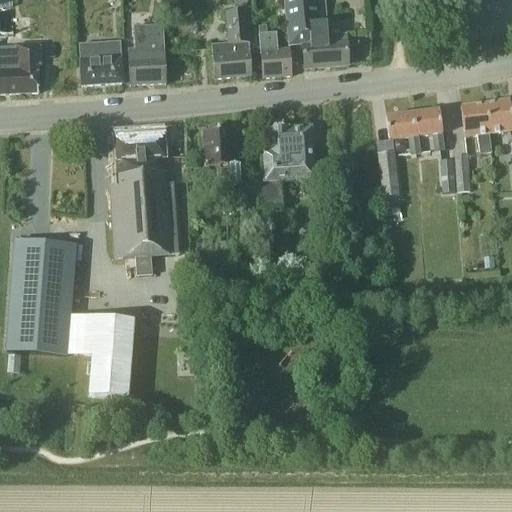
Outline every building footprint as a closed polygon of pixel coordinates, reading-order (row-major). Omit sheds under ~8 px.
[(304,71),(347,67),(344,37),(326,38),(323,0),(284,0),(284,3),(288,48),(302,47),(304,71)] [(248,45),(249,45),(248,29),(247,13),(224,15),(226,46),(211,47),(214,82),(251,79),(248,45)] [(128,88),(165,86),(162,28),(133,29),(134,52),(127,52),(128,88)] [(288,51),(277,52),(275,35),(258,36),(259,53),(262,81),(290,78),(288,51)] [(81,88),(121,86),(120,62),(119,62),(118,47),(118,44),(79,46),(79,49),(80,64),(81,88)] [(40,46),(15,47),(0,47),(0,72),(3,73),(4,97),(37,96),(37,67),(41,67),(40,46)] [(511,128),(508,103),(484,107),(488,137),(511,133),(511,128)] [(488,137),(484,107),(460,110),(464,140),(476,138),(479,157),(490,156),(488,137)] [(415,140),(416,139),(432,137),(434,154),(443,153),(440,136),(441,136),(438,113),(412,116),(415,140)] [(419,156),(416,139),(415,140),(412,116),(385,120),(388,143),(408,141),(410,157),(419,156)] [(288,131),(282,125),(272,126),(267,132),(268,155),(261,155),(263,185),(256,185),(258,210),(281,209),(280,184),(313,182),(310,131),(288,132),(288,131)] [(228,168),(230,207),(234,207),(234,209),(246,208),(243,166),(235,167),(233,131),(202,133),(204,169),(228,168)] [(164,161),(165,161),(163,136),(113,139),(115,164),(117,189),(110,189),(114,261),(135,260),(136,279),(151,278),(150,259),(178,257),(172,186),(166,186),(164,161)] [(380,201),(398,199),(394,155),(376,156),(380,201)] [(453,159),(455,195),(469,195),(467,158),(453,159)] [(452,162),(439,163),(441,196),(455,195),(452,162)] [(14,245),(5,354),(65,359),(74,250),(14,245)] [(133,324),(93,321),(87,399),(127,402),(133,324)]
